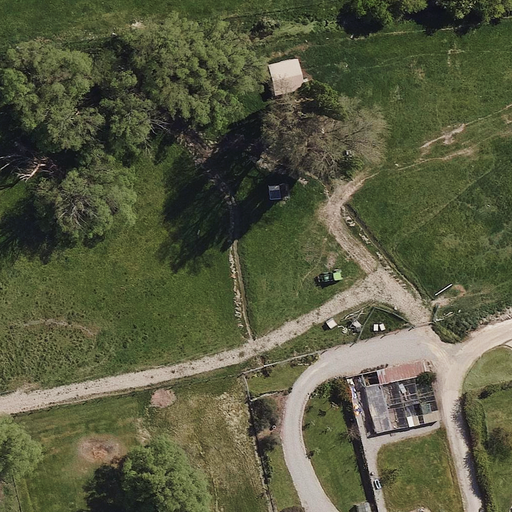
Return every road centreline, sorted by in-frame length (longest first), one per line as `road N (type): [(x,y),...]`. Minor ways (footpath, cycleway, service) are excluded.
road 1 (track): [(0,402),(262,347),(330,363)]
road 2 (track): [(456,388),(445,355),(426,345),(330,363),(297,399),(292,444),(321,511)]
road 3 (track): [(426,345),(406,295),(311,197),(263,114)]
road 4 (residential): [(511,340),(493,345),(456,388),(458,439),(477,511)]
